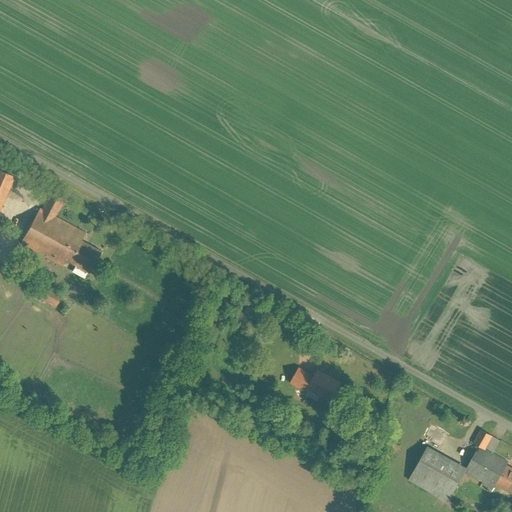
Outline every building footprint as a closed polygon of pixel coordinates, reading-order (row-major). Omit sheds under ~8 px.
[(0,211),(15,176),(0,169),(0,211)] [(43,209),(41,207),(21,245),(64,268),(68,260),(88,271),(100,249),(83,240),(87,231),(56,215),(65,199),(52,192),(43,209)] [(39,298),(56,307),(63,295),(45,286),(39,298)] [(310,392),(312,388),(328,397),(336,381),(319,372),(316,377),(302,368),(294,383),(310,392)] [(502,440),(482,429),(476,442),(488,449),(489,447),(496,451),(502,440)] [(451,502),(468,472),(496,486),(498,483),(511,490),(511,465),(478,449),(469,467),(430,446),(411,481),(451,502)]
